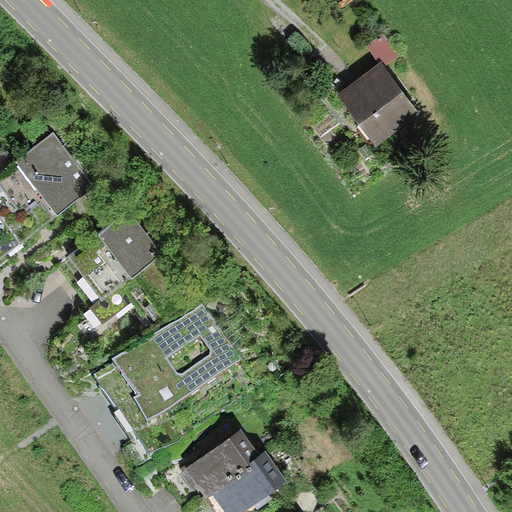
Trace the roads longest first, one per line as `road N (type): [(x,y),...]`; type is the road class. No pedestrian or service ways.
road 1 (secondary): [(24,0),(284,272),(462,511)]
road 2 (residential): [(133,511),(47,391),(13,327)]
